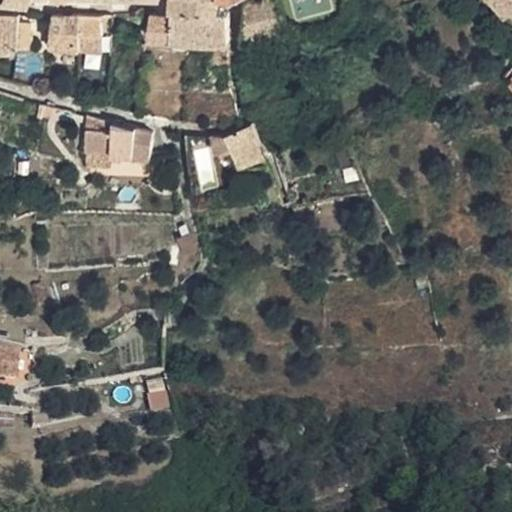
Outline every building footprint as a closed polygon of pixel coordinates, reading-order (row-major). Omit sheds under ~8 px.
[(301,31),(290,0),(261,0),(256,2),(255,43),(301,31)] [(184,34),(200,34),(220,34),(240,35),(240,3),(213,3),(184,4),(184,9),(184,34)] [(184,34),(184,9),(162,8),(161,34),(184,34)] [(92,41),(94,9),(65,10),(63,40),(92,41)] [(31,18),(31,11),(0,11),(0,38),(1,52),(30,51),(30,48),(31,18)] [(39,18),(31,18),(30,48),(45,48),(45,32),(40,32),(39,18)] [(220,53),(241,54),(240,35),(220,34),(220,53)] [(123,114),(122,123),(120,138),(119,146),(141,146),(143,119),(123,114)] [(274,153),(262,118),(235,124),(243,145),(250,163),(274,153)] [(163,143),(164,124),(143,119),(141,146),(163,147),(163,143)] [(91,136),(120,138),(122,123),(92,122),(91,136)] [(243,145),(235,124),(225,125),(233,148),(243,145)]
